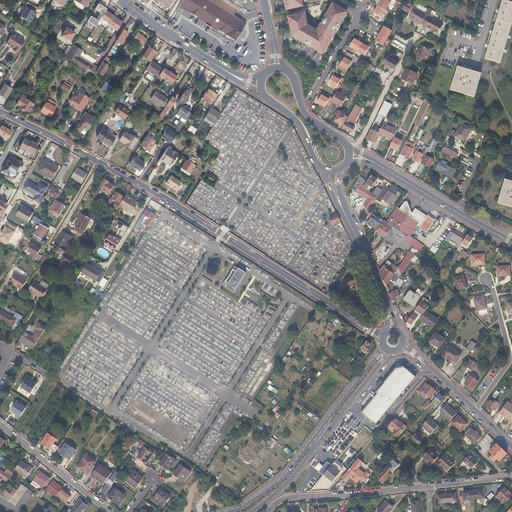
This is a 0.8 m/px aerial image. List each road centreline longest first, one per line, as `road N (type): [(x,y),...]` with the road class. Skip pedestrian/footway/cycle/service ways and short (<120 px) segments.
road 1 (residential): [(383,336),(152,191),(23,123)]
road 2 (secondary): [(384,346),(286,476),(229,511)]
road 3 (secondary): [(251,511),(290,479),(390,350)]
road 4 (residential): [(426,485),(287,496),(268,511)]
road 5 (primary): [(511,243),(380,165)]
road 6 (residential): [(486,278),(509,360),(475,409)]
road 7 (residential): [(0,424),(111,511)]
road 8 (primary): [(222,69),(121,0)]
